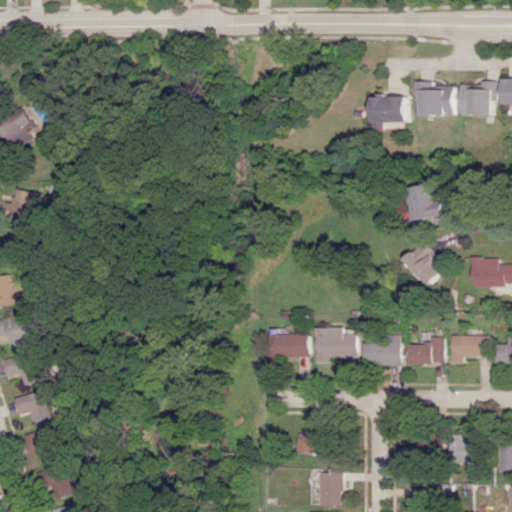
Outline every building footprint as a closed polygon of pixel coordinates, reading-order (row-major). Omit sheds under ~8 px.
[(511,78),(502,78),(502,104),(507,104),(506,110),(511,110),(511,78)] [(461,84),(461,114),(469,116),(470,114),(481,113),(492,115),(492,100),(495,100),(495,79),(491,80),(488,80),(488,84),(461,84)] [(424,115),(426,115),(426,119),(432,119),(432,115),(454,115),(454,85),(448,85),(447,88),(436,88),(435,81),(428,81),(420,81),(419,98),(423,100),(424,115)] [(379,121),(413,122),(412,96),(400,96),(394,96),(393,93),(389,92),(388,96),(380,96),(379,121)] [(0,124),(0,129),(3,135),(0,136),(0,146),(4,156),(40,139),(33,124),(38,122),(32,109),(0,124)] [(361,109),(360,113),(361,117),(370,118),(369,114),(370,110),(361,109)] [(416,219),(448,216),(446,201),(440,201),(438,183),(412,187),(416,219)] [(51,193),(22,188),(20,204),(9,202),(7,215),(47,221),(51,193)] [(0,256),(27,263),(35,234),(13,228),(9,242),(0,239),(0,256)] [(426,278),(428,276),(435,284),(454,269),(433,242),(412,259),(426,278)] [(479,286),(511,285),(511,263),(507,264),(507,257),(479,257),(479,286)] [(0,306),(23,305),(22,290),(34,290),(34,273),(0,274),(0,306)] [(38,343),(31,311),(0,318),(0,335),(11,333),(14,348),(38,343)] [(315,327),(315,363),(328,363),(328,356),(353,356),(353,334),(341,334),(341,327),(315,327)] [(308,357),(308,333),(271,334),(272,358),(308,357)] [(451,363),(464,363),(464,356),(488,356),(489,335),(452,335),(451,363)] [(509,344),(497,343),(496,362),(511,362),(511,335),(509,335),(509,344)] [(406,363),(443,362),(443,336),(428,337),(428,343),(406,344),(406,363)] [(398,337),(361,337),(361,364),(398,364),(398,337)] [(9,376),(21,372),(26,385),(44,379),(34,350),(4,361),(9,376)] [(14,398),(19,413),(30,410),(34,424),(57,417),(48,388),(14,398)] [(34,465),(67,458),(60,426),(27,433),(34,465)] [(297,452),(329,453),(329,433),(297,432),(297,452)] [(460,440),(460,434),(447,434),(448,467),(485,466),(484,439),(460,440)] [(511,442),(500,442),(499,471),(511,470),(511,442)] [(47,471),(54,499),(87,491),(81,463),(47,471)] [(317,505),(338,505),(338,472),(318,472),(317,505)] [(406,511),(426,511),(427,487),(406,487),(406,511)]
